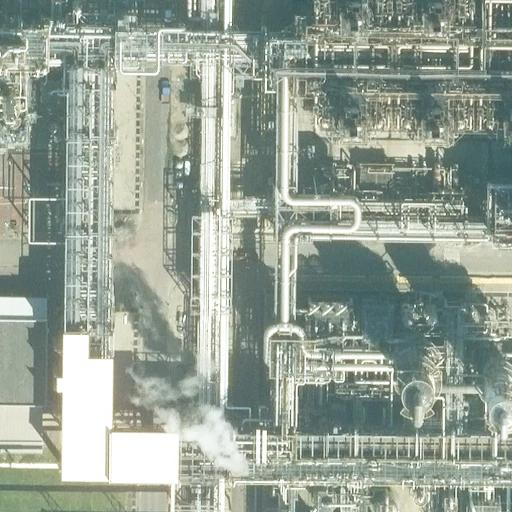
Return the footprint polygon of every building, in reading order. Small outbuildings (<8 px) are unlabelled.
[(35,101),(35,141),(52,141),(53,101),(35,101)] [(261,182),(262,165),(248,164),(246,199),(276,201),(278,183),(261,182)] [(0,393),(1,394),(1,391),(60,393),(62,294),(0,293),(0,393)] [(511,356),(511,336),(502,349),(511,356)] [(229,490),(230,463),(194,461),(192,488),(229,490)]
